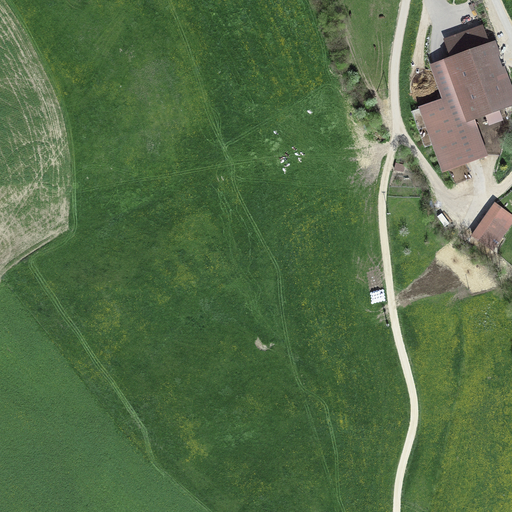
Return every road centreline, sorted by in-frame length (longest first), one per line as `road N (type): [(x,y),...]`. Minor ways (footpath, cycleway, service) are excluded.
road 1 (track): [(395,118),(382,224),(416,414),(396,511)]
road 2 (track): [(395,118),(453,200),(484,201),(511,180)]
